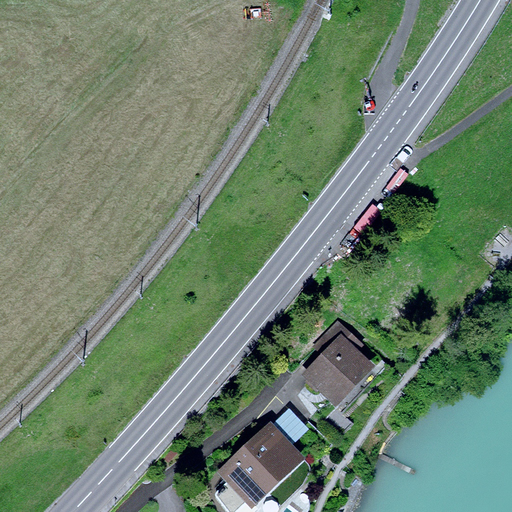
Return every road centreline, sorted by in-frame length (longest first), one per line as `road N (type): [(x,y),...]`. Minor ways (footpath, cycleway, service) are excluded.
road 1 (primary): [(71,511),(278,275),(391,132),(479,0)]
road 2 (track): [(230,0),(137,56),(0,200)]
road 3 (track): [(511,89),(412,160),(344,192)]
road 4 (track): [(391,132),(379,97),(410,0)]
